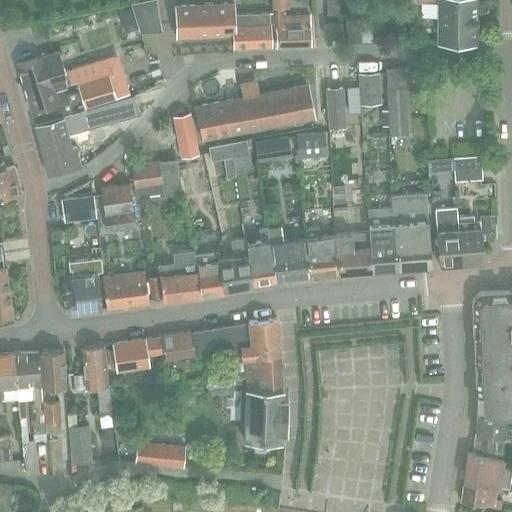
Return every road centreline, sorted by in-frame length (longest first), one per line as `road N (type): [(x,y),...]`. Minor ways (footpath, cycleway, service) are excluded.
road 1 (residential): [(34,192),(96,166),(188,73),(232,60),(511,50)]
road 2 (residential): [(61,492),(138,467),(286,479),(293,416),(285,298)]
road 3 (residential): [(48,330),(285,298)]
road 4 (residential): [(436,511),(453,391),(448,282)]
road 5 (residential): [(285,298),(448,282)]
road 6 (residential): [(48,330),(34,192)]
road 7 (residential): [(34,192),(0,65)]
